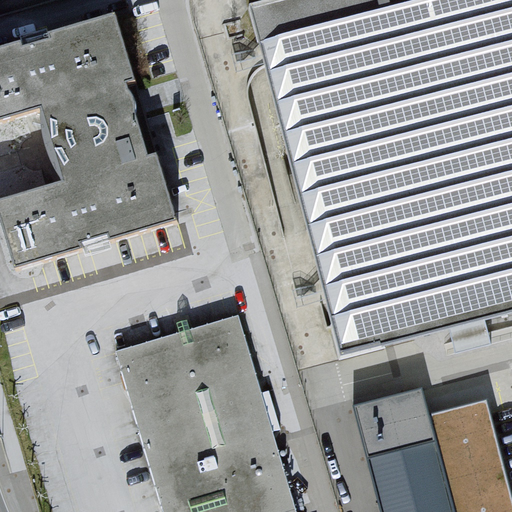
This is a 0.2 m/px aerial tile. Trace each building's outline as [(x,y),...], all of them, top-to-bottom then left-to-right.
[(511,0),(274,0),(247,7),(339,363),(511,317),(511,0)] [(137,86),(117,19),(0,53),(0,125),(45,113),(45,131),(51,161),(65,186),(0,206),(0,217),(18,273),(178,226),(159,160),(150,162),(128,88),(137,86)] [(294,511),(235,311),(108,349),(156,511),(294,511)] [(424,395),(357,413),(382,511),(453,511),(430,419),(424,395)] [(511,511),(511,492),(489,404),(430,419),(453,511),(511,511)]
